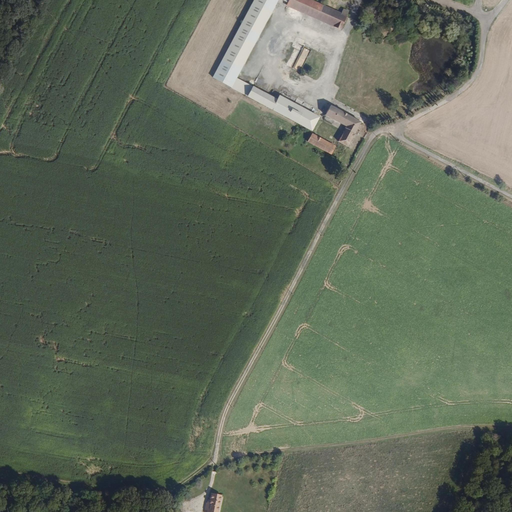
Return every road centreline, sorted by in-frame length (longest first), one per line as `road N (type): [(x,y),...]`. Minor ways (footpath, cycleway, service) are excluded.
road 1 (track): [(480,0),(483,57),(476,73),(441,103),(376,135),(235,393),(214,462)]
road 2 (track): [(511,426),(251,453),(214,462),(155,494),(0,480)]
road 3 (unclassified): [(385,130),(511,196)]
